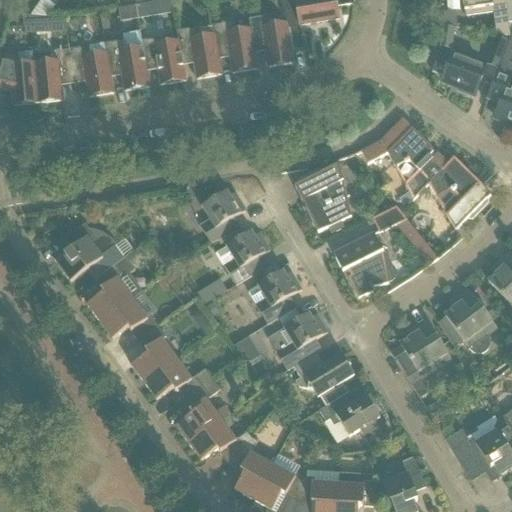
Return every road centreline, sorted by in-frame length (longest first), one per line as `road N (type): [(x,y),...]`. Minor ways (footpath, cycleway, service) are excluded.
road 1 (residential): [(0,150),(326,86),(360,58)]
road 2 (residential): [(214,511),(72,327),(0,210)]
road 3 (residential): [(468,511),(362,346),(364,330)]
road 4 (residential): [(364,330),(474,256),(511,211)]
road 5 (residential): [(511,170),(360,58)]
road 6 (residential): [(364,330),(345,327),(270,207)]
